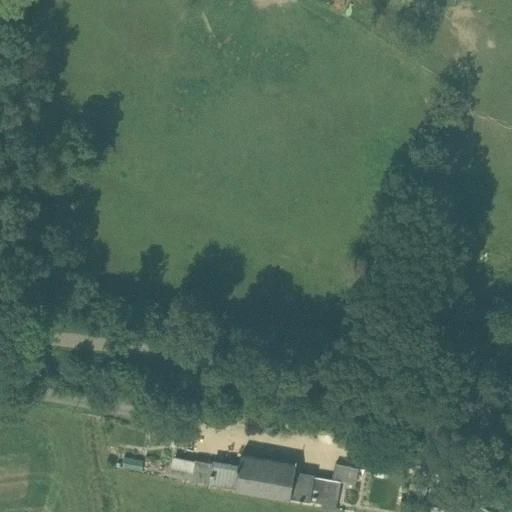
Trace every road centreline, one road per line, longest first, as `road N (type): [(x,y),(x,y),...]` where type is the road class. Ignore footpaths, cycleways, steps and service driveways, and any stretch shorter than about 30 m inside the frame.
road 1 (track): [(412,0),(457,18),(477,50),(402,398)]
road 2 (unclassified): [(0,387),(184,414)]
road 3 (track): [(402,398),(431,435),(511,472)]
